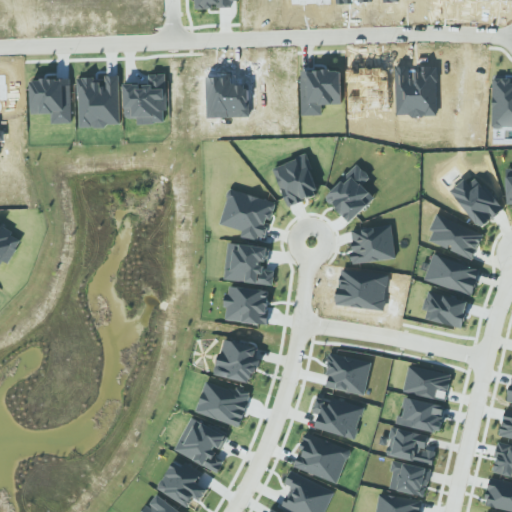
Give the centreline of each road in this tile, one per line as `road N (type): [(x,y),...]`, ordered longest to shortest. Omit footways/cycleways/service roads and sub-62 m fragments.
road 1 (residential): [(0,45),(511,34)]
road 2 (residential): [(452,511),(483,348),(511,275)]
road 3 (residential): [(301,322),(277,418),(231,511)]
road 4 (residential): [(482,355),(301,322)]
